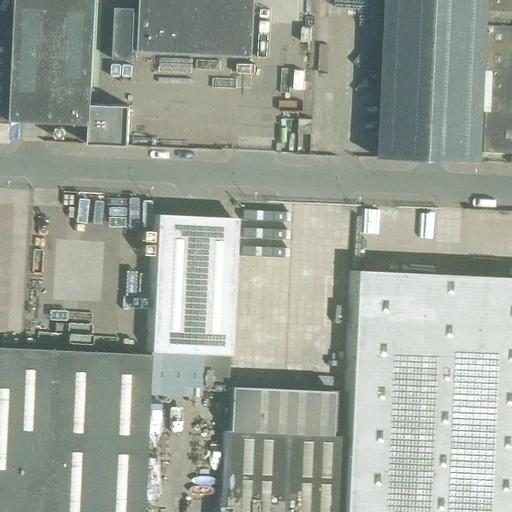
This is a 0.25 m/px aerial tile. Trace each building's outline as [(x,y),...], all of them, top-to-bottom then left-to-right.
[(12,120),(14,120),(91,123),(90,142),(127,144),(129,105),(92,103),(96,0),(16,0),(14,40),(16,40),(12,120)] [(139,0),(139,12),(134,12),(134,8),(114,7),(113,59),(132,59),(132,50),(252,56),(254,0),(139,0)] [(379,156),(379,157),(418,159),(442,160),(482,162),(482,160),(480,160),(480,159),(484,68),(487,0),(386,0),(380,156),(379,156)] [(511,23),(511,0),(490,0),(489,22),(511,23)] [(511,69),(511,25),(487,24),(485,68),(511,69)] [(14,40),(0,39),(0,119),(12,120),(16,40),(14,40)] [(511,70),(492,69),(490,111),(511,111),(511,70)] [(483,151),(508,152),(511,152),(511,111),(490,111),(485,111),(483,151)] [(312,134),(313,119),(299,118),(299,133),(312,134)] [(199,354),(224,355),(231,218),(151,214),(145,351),(199,354)] [(342,436),(338,511),(511,511),(511,277),(458,275),(349,270),(344,392),(342,433),(342,436)] [(137,511),(142,433),(145,354),(0,347),(0,511),(137,511)] [(223,391),(224,355),(199,354),(197,390),(223,391)] [(338,511),(342,436),(277,433),(222,430),(222,433),(218,511),(338,511)]
